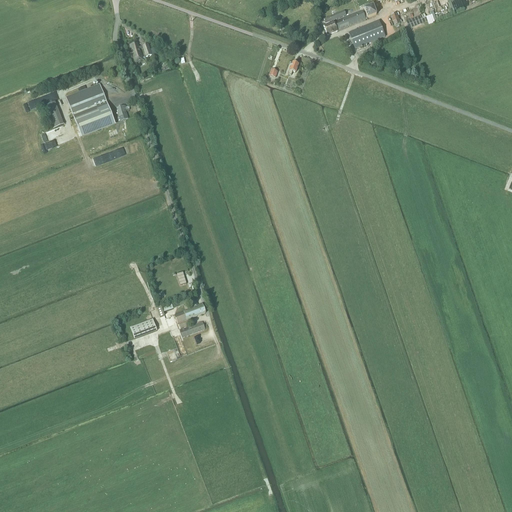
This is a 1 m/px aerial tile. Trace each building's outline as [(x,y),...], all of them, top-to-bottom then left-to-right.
[(327,37),(366,21),(362,11),(323,26),(327,37)] [(339,13),(323,20),(325,25),(341,18),(346,16),(344,12),(339,13)] [(394,26),(400,24),(397,13),(390,16),(394,26)] [(409,29),(427,22),(424,14),(406,21),(409,29)] [(355,50),(385,37),(379,21),(348,33),(355,50)] [(144,60),(138,43),(129,46),(132,53),(129,54),(130,57),(133,56),(135,63),(144,60)] [(146,58),(152,56),(148,45),(142,47),(146,58)] [(289,70),(289,71),(288,74),(291,76),(292,72),(296,73),(299,65),(293,63),(291,67),(290,67),(289,70)] [(276,78),(278,72),(271,70),(269,76),(276,78)] [(100,85),(66,98),(74,120),(81,138),(82,138),(115,126),(116,125),(108,106),(101,88),(100,85)] [(50,128),(51,130),(64,125),(55,102),(45,106),(42,107),(50,128)] [(125,108),(124,106),(117,108),(120,122),(128,119),(126,112),(130,111),(129,107),(125,108)] [(163,313),(188,305),(187,301),(172,305),(172,304),(162,308),(163,313)] [(198,306),(196,301),(188,304),(190,309),(183,312),(174,316),(178,324),(187,321),(205,314),(201,305),(198,306)] [(153,320),(130,328),(134,340),(157,332),(153,320)] [(182,338),(205,330),(202,322),(180,330),(182,338)]
